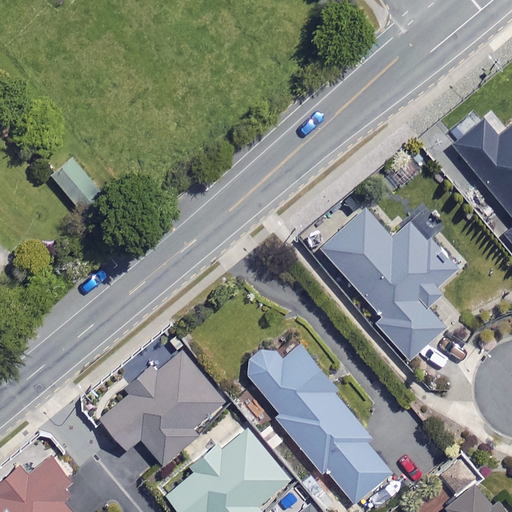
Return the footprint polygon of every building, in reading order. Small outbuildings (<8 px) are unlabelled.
[(511,129),(500,139),(485,121),(455,147),(511,214),(511,229),(506,235),(511,242),(511,129)] [(105,199),(76,160),(55,176),(84,215),(105,199)] [(393,236),(370,208),(323,248),(381,316),(375,321),(409,361),(448,327),(427,302),(465,270),(418,215),(393,236)] [(337,388),(296,339),(279,354),(272,346),(245,368),(281,413),(277,416),(353,507),(393,473),(366,440),(371,436),(333,391),(337,388)] [(226,404),(182,347),(129,389),(133,394),(103,417),(127,449),(143,436),(163,463),(198,436),(194,430),(226,404)] [(290,479),(248,430),(224,451),(219,445),(194,466),(197,470),(168,495),(182,511),(263,511),(258,506),(290,479)] [(74,486),(53,454),(0,488),(0,499),(1,500),(0,500),(0,511),(74,511),(62,494),(74,486)] [(501,511),(478,484),(447,510),(449,511),(501,511)]
